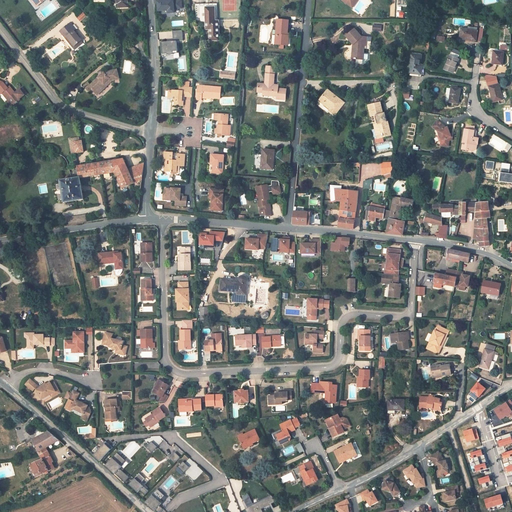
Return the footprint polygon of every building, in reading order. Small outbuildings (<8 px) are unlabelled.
[(183,9),(182,0),(173,0),(158,1),(159,13),(166,13),(177,12),(177,9),(183,9)] [(218,21),(217,21),(216,4),(195,4),(196,22),(206,22),(206,29),(210,29),(210,40),(219,40),(218,21)] [(82,13),(78,8),(73,12),(77,17),(82,13)] [(287,34),(288,21),(277,20),(276,35),(278,35),(277,44),(288,45),(288,36),(287,36),(287,34)] [(76,30),(71,23),(61,31),(64,34),(63,35),(66,38),(67,37),(74,46),(81,41),(81,40),(74,31),(76,30)] [(476,41),(478,28),(477,28),(478,24),(475,23),(475,28),(468,27),(468,30),(461,29),(460,39),(476,41)] [(363,53),(364,49),(364,42),(366,42),(367,38),(362,38),(355,29),(346,37),(353,45),(355,46),(355,48),(353,48),(352,59),(354,59),(356,59),(356,64),(362,64),(368,60),(368,54),(363,53)] [(184,41),(184,31),(175,31),(175,42),(163,43),(164,55),(170,54),(170,56),(175,55),(175,52),(180,52),(179,41),(184,41)] [(74,46),(67,37),(66,38),(73,47),(74,46)] [(96,46),(91,39),(85,44),(90,50),(96,46)] [(82,43),(81,41),(74,46),(73,47),(75,49),(82,43)] [(504,53),(494,51),(493,59),(492,64),(502,65),(504,53)] [(458,59),(459,56),(452,52),(450,56),(444,70),(453,73),(455,67),(455,66),(456,63),(457,64),(458,60),(458,59)] [(409,73),(419,74),(419,77),(422,77),(422,74),(424,75),(425,66),(420,66),(421,56),(412,55),(409,73)] [(286,90),(278,89),(278,86),(276,85),(275,86),(272,86),(271,84),(271,82),(273,80),(273,75),(275,75),(275,67),(267,67),(265,84),(258,84),(258,92),(263,93),(268,93),(268,96),(277,96),(277,99),(281,99),(281,97),(285,98),(286,90)] [(117,69),(103,73),(90,85),(89,87),(93,92),(95,94),(104,85),(105,86),(110,81),(119,79),(117,69)] [(235,80),(236,73),(221,70),(219,77),(235,80)] [(496,77),(485,75),(488,86),(498,84),(496,77)] [(3,83),(0,81),(0,89),(2,93),(3,94),(8,99),(7,100),(11,105),(13,103),(14,104),(16,102),(17,103),(18,102),(17,101),(19,100),(19,99),(24,95),(20,89),(15,93),(14,93),(14,92),(13,91),(12,90),(12,89),(11,89),(10,87),(8,89),(3,83)] [(492,102),(503,100),(499,84),(489,87),(492,102)] [(105,86),(104,85),(95,94),(97,95),(106,87),(105,86)] [(202,97),(220,99),(221,90),(221,88),(203,86),(202,91),(197,91),(197,100),(202,100),(202,97)] [(192,97),(192,88),(183,87),(182,91),(179,91),(173,91),(172,98),(175,101),(174,105),(183,106),(183,99),(182,99),(182,96),(184,96),(192,97)] [(449,102),(458,104),(460,89),(451,88),(449,102)] [(330,92),(327,90),(321,99),(324,102),(325,102),(331,107),(329,111),(335,116),(344,103),(332,93),(330,92)] [(329,111),(331,107),(325,102),(323,105),(324,109),(328,112),(329,111)] [(380,103),(369,105),(372,117),(375,116),(376,116),(378,124),(376,124),(378,130),(379,134),(382,133),(383,138),(391,136),(388,121),(386,122),(385,114),(383,114),(380,103)] [(222,134),(222,135),(230,136),(231,126),(228,126),(228,115),(217,114),(217,120),(219,121),(221,121),(221,125),(219,125),(218,125),(218,129),(217,134),(219,134),(221,134),(222,134)] [(437,121),(432,127),(438,131),(440,136),(441,140),(441,141),(441,146),(448,147),(449,140),(452,141),(452,137),(451,137),(447,127),(446,128),(437,121)] [(463,143),(462,150),(471,151),(474,150),(474,145),(478,145),(479,138),(473,137),(474,131),(472,130),(466,130),(465,129),(463,143)] [(382,133),(379,134),(378,130),(375,131),(374,131),(376,139),(377,138),(377,139),(378,140),(383,139),(383,138),(382,133)] [(75,138),(76,142),(74,142),(76,153),(84,152),(82,141),(79,141),(79,138),(75,138)] [(393,149),(391,141),(375,145),(376,153),(393,149)] [(274,150),(263,150),(261,169),(268,169),(268,164),(273,165),(273,158),(273,156),(274,156),(274,150)] [(172,172),(177,172),(177,166),(184,166),(185,155),(178,154),(178,161),(173,161),(173,160),(173,153),(165,152),(164,160),(165,160),(170,161),(170,165),(167,165),(167,172),(172,172)] [(224,155),(211,154),(211,163),(213,163),(213,165),(212,173),(222,174),(224,155)] [(84,199),(80,178),(81,178),(115,172),(122,188),(142,179),(144,164),(128,169),(124,159),(78,167),(78,170),(75,170),(76,175),(77,175),(78,178),(72,179),(69,180),(61,181),(64,202),(84,199)] [(394,162),(382,163),(382,176),(392,173),(393,172),(394,162)] [(372,189),(373,178),(363,181),(363,189),(372,189)] [(268,200),(270,199),(269,193),(273,192),(274,195),(281,193),(279,182),(275,183),(272,183),(272,186),(268,186),(267,185),(257,187),(259,201),(258,202),(259,207),(261,206),(262,211),(260,211),(261,215),(271,216),(270,209),(271,209),(270,204),(269,204),(265,205),(264,201),(268,200)] [(336,201),(335,189),(341,190),(342,186),(330,185),(331,200),(331,202),(336,201)] [(171,198),(171,200),(176,200),(176,205),(186,206),(187,197),(179,196),(180,194),(181,194),(181,189),(176,189),(165,188),(165,194),(166,194),(166,197),(171,198)] [(222,211),(224,189),(210,188),(210,194),(214,194),(213,198),(213,202),(215,204),(214,210),(222,211)] [(342,202),(341,210),(356,212),(357,202),(358,192),(341,190),(335,189),(336,201),(342,202)] [(391,212),(389,219),(398,220),(399,215),(401,206),(412,209),(414,201),(394,197),(391,212)] [(453,215),(460,214),(460,220),(466,220),(466,211),(475,211),(475,203),(467,203),(450,202),(449,205),(440,205),(440,212),(452,212),(453,215)] [(489,246),(488,236),(487,227),(486,218),(485,211),(488,211),(488,202),(477,203),(476,218),(475,228),(474,234),(474,236),(477,237),(477,240),(477,242),(481,242),(482,247),(489,246)] [(371,204),(370,207),(368,220),(375,222),(376,217),(384,218),(385,210),(380,209),(381,206),(371,204)] [(356,212),(341,210),(339,219),(355,221),(356,212)] [(308,213),(293,211),(292,224),(307,225),(308,213)] [(431,223),(440,225),(439,234),(439,237),(447,239),(448,226),(442,225),(441,218),(440,213),(438,213),(437,213),(436,212),(435,213),(435,214),(436,214),(435,216),(426,213),(424,220),(424,221),(425,221),(424,223),(424,225),(426,226),(427,222),(431,223)] [(86,215),(68,218),(69,225),(87,222),(86,215)] [(355,221),(339,219),(338,227),(354,229),(355,221)] [(402,235),(403,234),(405,222),(398,221),(398,220),(389,219),(386,233),(402,235)] [(207,233),(201,233),(200,244),(214,245),(214,240),(214,238),(216,238),(216,240),(223,240),(225,233),(210,232),(210,236),(207,235),(207,233)] [(258,239),(246,238),(246,249),(259,250),(259,248),(265,249),(268,235),(259,234),(258,239)] [(350,238),(337,237),(336,243),(332,243),(331,250),(342,251),(343,245),(345,245),(349,245),(350,238)] [(283,240),(273,239),(272,251),(278,251),(278,249),(289,249),(289,252),(295,252),(295,243),(290,242),(290,239),(284,238),(283,238),(283,240)] [(307,244),(301,244),(301,254),(321,254),(321,240),(310,240),(310,243),(310,244),(307,244)] [(151,243),(141,243),(142,262),(152,262),(152,253),(151,253),(151,243)] [(191,270),(190,247),(180,248),(181,254),(180,254),(180,257),(178,257),(179,270),(191,270)] [(385,269),(385,274),(398,276),(398,270),(397,270),(398,267),(402,267),(403,259),(399,259),(399,255),(400,255),(400,250),(387,249),(387,254),(388,254),(388,258),(386,269),(385,269)] [(461,252),(448,249),(447,257),(460,260),(461,252)] [(110,252),(99,254),(101,264),(116,263),(117,269),(116,271),(116,273),(116,274),(118,275),(119,275),(120,275),(121,274),(123,270),(123,268),(124,268),(122,253),(119,253),(110,254),(110,252)] [(470,254),(461,252),(460,260),(468,262),(470,254)] [(458,271),(447,269),(446,276),(456,278),(458,271)] [(470,277),(462,276),(463,274),(463,272),(458,271),(456,278),(455,287),(460,288),(459,289),(465,290),(465,286),(468,287),(470,277)] [(456,278),(446,276),(436,273),(434,282),(435,283),(442,284),(455,287),(456,278)] [(400,298),(401,285),(399,284),(400,276),(398,276),(385,274),(383,274),(382,279),(386,279),(385,283),(391,284),(389,297),(400,298)] [(246,277),(244,276),(242,276),(240,277),(239,278),(239,279),(239,280),(222,279),(221,291),(233,292),(238,292),(238,294),(244,295),(246,295),(247,282),(247,280),(247,279),(246,278),(246,277)] [(152,289),(152,279),(142,280),(142,290),(141,290),(141,295),(144,295),(144,301),(153,301),(153,295),(152,295),(152,289)] [(501,284),(484,281),(482,292),(498,295),(501,284)] [(188,282),(182,282),(182,290),(179,290),(177,290),(177,295),(178,295),(178,297),(177,297),(177,302),(178,302),(178,310),(187,309),(187,302),(189,302),(189,289),(188,289),(188,282)] [(319,294),(306,294),(306,299),(308,299),(307,316),(315,316),(315,308),(317,309),(317,305),(323,306),(324,300),(318,299),(319,294)] [(190,320),(183,320),(183,330),(180,330),(181,341),(181,350),(191,349),(190,320)] [(449,331),(437,326),(427,348),(438,354),(441,347),(439,346),(444,335),(446,336),(449,331)] [(153,330),(141,330),(141,348),(152,348),(152,343),(152,339),(153,339),(153,330)] [(370,346),(371,336),(370,336),(370,330),(359,330),(358,336),(360,336),(360,340),(360,351),(366,351),(367,346),(370,346)] [(314,334),(306,334),(305,344),(314,345),(313,353),(323,353),(323,345),(317,345),(317,338),(323,339),(324,331),(315,331),(314,334)] [(84,340),(84,332),(74,332),(74,341),(66,341),(66,346),(73,347),(74,348),(74,352),(84,352),(84,342),(83,342),(83,340),(84,340)] [(123,341),(111,338),(112,334),(105,332),(102,344),(109,346),(109,347),(113,348),(112,349),(116,350),(117,350),(117,349),(121,350),(120,354),(125,355),(127,347),(122,345),(123,341)] [(408,332),(391,334),(392,343),(398,342),(399,350),(409,349),(408,339),(409,339),(408,332)] [(28,339),(28,345),(29,346),(32,346),(34,345),(44,344),(44,346),(50,346),(50,338),(43,338),(44,335),(34,335),(34,333),(25,333),(25,337),(26,339),(28,339)] [(212,340),(205,341),(206,353),(210,353),(210,351),(217,351),(222,350),(222,340),(221,334),(212,334),(212,340)] [(256,335),(236,336),(236,346),(241,345),(243,345),(243,347),(252,347),(252,345),(256,344),(256,335)] [(281,336),(271,336),(271,337),(262,337),(263,348),(272,347),(271,345),(281,345),(281,336)] [(485,349),(480,367),(489,369),(487,368),(489,360),(491,361),(494,352),(485,349)] [(491,361),(489,360),(487,368),(489,369),(492,370),(495,362),(491,361)] [(451,375),(450,365),(441,366),(441,365),(436,366),(437,368),(431,369),(432,377),(437,377),(437,376),(440,375),(440,376),(451,375)] [(370,370),(360,370),(360,377),(360,379),(358,379),(358,387),(368,387),(368,379),(370,379),(370,370)] [(37,385),(30,379),(25,384),(33,391),(35,388),(37,385)] [(169,385),(160,380),(155,389),(153,392),(162,397),(159,402),(165,402),(168,396),(164,394),(169,385)] [(51,384),(50,382),(46,385),(37,390),(42,399),(51,394),(56,391),(51,384)] [(335,403),(337,385),(332,385),(332,383),(322,382),(321,391),(326,391),(326,393),(325,402),(335,403)] [(320,384),(312,383),(311,392),(320,393),(320,390),(320,384)] [(471,391),(472,391),(469,395),(476,400),(479,397),(486,389),(478,383),(471,391)] [(88,405),(76,400),(79,393),(77,392),(73,390),(71,393),(68,399),(75,402),(72,408),(83,414),(82,416),(88,419),(91,412),(90,407),(87,406),(88,405)] [(291,390),(283,390),(283,392),(279,393),(279,395),(275,396),(268,396),(269,402),(276,402),(276,404),(282,404),(282,401),(288,401),(288,399),(292,399),(291,390)] [(244,391),(243,391),(243,392),(241,393),(240,391),(239,391),(235,392),(235,402),(239,402),(239,403),(240,403),(245,403),(246,403),(245,402),(249,402),(248,391),(244,391)] [(223,396),(215,397),(214,395),(206,395),(206,406),(214,406),(215,407),(223,406),(223,396)] [(433,396),(430,396),(429,397),(420,397),(419,410),(421,410),(421,407),(427,407),(432,408),(434,406),(441,408),(442,403),(440,402),(440,399),(435,398),(433,398),(432,397),(433,396)] [(75,402),(68,399),(64,408),(71,411),(72,408),(75,402)] [(118,412),(117,399),(105,400),(106,408),(107,408),(108,412),(105,413),(106,419),(111,419),(112,421),(117,420),(116,415),(116,413),(118,412)] [(192,401),(186,401),(186,399),(179,400),(179,407),(180,407),(180,411),(185,411),(185,412),(193,411),(193,410),(202,409),(201,399),(192,400),(192,401)] [(511,406),(511,402),(510,399),(493,410),(500,420),(507,416),(508,417),(511,415),(509,414),(511,412),(511,410),(510,408),(511,406)] [(404,400),(388,400),(388,410),(395,410),(404,410),(404,400)] [(166,416),(160,407),(153,412),(154,414),(145,419),(146,421),(149,425),(151,427),(160,422),(159,421),(166,416)] [(347,419),(342,417),(340,419),(338,415),(328,419),(332,428),(330,429),(333,437),(344,432),(343,429),(346,428),(348,422),(347,419)] [(297,418),(291,420),(280,425),(282,429),(283,432),(277,435),(279,440),(281,439),(283,444),(286,442),(287,443),(288,443),(289,443),(289,442),(289,441),(290,440),(291,437),(289,433),(288,430),(294,427),(300,425),(300,424),(297,418)] [(283,432),(282,429),(272,434),(275,442),(279,440),(277,435),(283,432)] [(476,429),(472,430),(472,429),(463,431),(466,442),(479,438),(476,429)] [(244,435),(239,437),(244,449),(253,444),(252,443),(260,439),(255,430),(244,435)] [(59,440),(49,431),(32,440),(38,452),(40,455),(48,451),(46,448),(59,440)] [(501,436),(502,440),(498,441),(499,447),(511,443),(511,440),(510,433),(501,436)] [(113,447),(106,441),(94,454),(101,461),(103,458),(109,451),(113,447)] [(146,447),(152,453),(157,447),(151,441),(146,447)] [(296,445),(299,453),(304,451),(300,443),(296,445)] [(356,453),(351,443),(335,451),(339,460),(348,456),(348,457),(356,453)] [(481,450),(470,453),(472,458),(473,458),(474,462),(485,458),(484,455),(483,455),(481,450)] [(503,464),(511,460),(511,450),(502,453),(503,459),(502,459),(503,464)] [(52,460),(48,451),(40,455),(42,459),(31,465),(37,477),(45,473),(48,472),(54,468),(52,463),(50,461),(52,460)] [(444,461),(438,451),(430,457),(434,463),(437,461),(438,464),(439,471),(437,471),(438,477),(443,476),(443,473),(448,472),(447,468),(448,468),(447,464),(446,464),(446,460),(444,461)] [(123,471),(130,463),(118,452),(117,453),(126,460),(119,468),(123,471)] [(169,458),(175,463),(180,457),(175,452),(169,458)] [(105,465),(124,483),(129,477),(123,471),(119,468),(126,460),(117,453),(105,465)] [(348,456),(339,460),(340,463),(357,455),(356,453),(348,457),(348,456)] [(485,458),(474,462),(476,466),(474,466),(476,472),(487,468),(485,463),(486,462),(485,458)] [(511,460),(503,464),(505,468),(507,477),(511,475),(511,472),(511,471),(511,460)] [(178,466),(184,472),(190,466),(183,461),(178,466)] [(314,469),(311,462),(299,467),(300,470),(305,481),(308,479),(310,484),(318,480),(313,470),(314,469)] [(420,474),(416,469),(415,469),(412,465),(404,470),(406,475),(408,474),(410,478),(414,483),(416,482),(417,488),(425,486),(424,478),(422,478),(420,474)] [(140,491),(145,495),(149,491),(144,486),(141,483),(145,478),(139,473),(129,485),(137,493),(140,491)] [(139,473),(145,478),(148,481),(144,486),(149,481),(140,473),(139,473)] [(492,481),(490,481),(489,475),(478,479),(479,485),(481,484),(483,488),(493,485),(492,481)] [(393,479),(388,482),(385,481),(382,490),(391,492),(393,491),(395,495),(400,492),(393,479)] [(459,492),(457,486),(447,488),(448,492),(447,492),(444,493),(445,497),(446,501),(456,499),(455,493),(459,492)] [(156,511),(160,511),(163,509),(159,506),(157,504),(164,496),(157,489),(145,502),(151,508),(152,508),(156,511)] [(378,501),(373,492),(370,493),(368,490),(360,494),(363,498),(365,496),(366,500),(370,506),(378,501)] [(500,494),(483,499),(486,509),(503,504),(500,494)] [(272,504),(277,501),(272,495),(254,504),(248,507),(245,509),(246,511),(263,511),(262,509),(270,505),(273,511),(279,511),(284,510),(280,505),(274,508),(272,504)] [(157,504),(159,506),(166,498),(164,496),(157,504)] [(244,500),(248,507),(254,504),(250,497),(244,500)] [(350,505),(347,499),(338,504),(338,505),(339,510),(339,511),(349,511),(348,507),(348,506),(350,505)]
